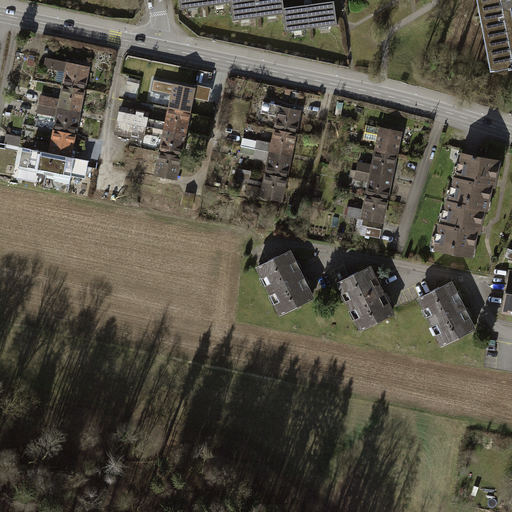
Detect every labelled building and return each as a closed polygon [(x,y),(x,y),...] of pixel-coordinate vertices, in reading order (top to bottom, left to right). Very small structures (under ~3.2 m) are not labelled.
[(178,0),(180,9),(231,4),(230,0),(178,0)] [(233,20),(283,15),(282,7),(281,0),(230,0),(231,4),(233,20)] [(511,0),(481,0),(495,70),(509,67),(509,69),(511,68),(511,30),(508,12),(511,10),(511,0)] [(333,1),(282,7),(283,15),(285,31),(336,25),(333,1)] [(44,67),(66,71),(68,62),(46,58),(44,67)] [(66,71),(63,86),(83,90),(88,66),(68,62),(66,71)] [(140,80),(128,77),(126,84),(138,87),(140,80)] [(79,111),(83,90),(63,86),(60,99),(59,107),(79,111)] [(41,95),(39,103),(59,107),(60,99),(41,95)] [(57,116),(59,107),(39,103),(38,112),(57,116)] [(263,111),(277,114),(279,105),(265,103),(263,111)] [(277,114),(274,130),(294,133),(299,109),(279,105),(277,114)] [(57,116),(54,130),(74,134),(79,111),(59,107),(57,116)] [(120,107),(117,119),(146,125),(149,113),(120,107)] [(185,133),(189,111),(169,107),(165,129),(185,133)] [(144,137),(146,125),(117,119),(115,131),(144,137)] [(377,143),(375,151),(396,155),(400,131),(367,124),(364,140),(377,143)] [(165,129),(160,151),(180,155),(185,133),(165,129)] [(71,149),(74,134),(54,130),(51,144),(43,143),(42,151),(74,157),(75,150),(71,149)] [(272,142),(270,152),(290,155),(294,133),(274,130),(272,142)] [(20,137),(6,134),(4,143),(18,147),(20,137)] [(257,140),(256,149),(270,152),(272,142),(257,140)] [(54,171),(70,175),(74,157),(42,151),(23,147),(19,165),(43,170),(43,173),(53,175),(54,171)] [(268,159),(270,152),(256,149),(254,156),(268,159)] [(160,151),(157,165),(156,175),(176,179),(180,155),(160,151)] [(372,165),(370,173),(391,178),(396,155),(375,151),(372,165)] [(268,159),(266,173),(285,177),(290,155),(270,152),(268,159)] [(454,198),(453,203),(484,209),(486,210),(491,184),(490,184),(491,178),(495,179),(499,161),(462,153),(458,174),(461,174),(459,181),(454,179),(450,197),(454,198)] [(88,160),(74,157),(70,175),(75,176),(73,179),(76,184),(81,180),(79,177),(85,178),(88,160)] [(358,162),(356,171),(370,173),(372,165),(358,162)] [(141,172),(156,175),(157,165),(143,163),(141,172)] [(241,178),(251,179),(251,171),(242,170),(241,178)] [(369,181),(370,173),(356,171),(355,178),(369,181)] [(266,173),(263,188),(261,197),(281,201),(285,177),(266,173)] [(369,181),(366,195),(387,199),(391,178),(370,173),(369,181)] [(245,194),(261,197),(263,188),(247,185),(245,194)] [(195,194),(186,192),(183,206),(192,208),(195,194)] [(366,195),(363,209),(361,219),(382,223),(387,199),(366,195)] [(480,226),(484,209),(453,203),(446,201),(442,220),(446,221),(445,226),(439,225),(435,241),(440,242),(438,249),(472,256),(477,232),(475,231),(476,225),(480,226)] [(347,216),(361,219),(363,209),(349,206),(347,216)] [(253,215),(240,211),(237,220),(250,224),(253,215)] [(369,226),(367,235),(382,237),(383,229),(369,226)] [(269,263),(258,268),(280,312),(291,307),(292,309),(303,303),(302,302),(313,296),(291,252),(279,258),(278,256),(268,261),(269,263)] [(349,279),(338,284),(360,327),(371,322),(373,325),(383,320),(381,316),(392,310),(371,267),(359,273),(359,271),(348,276),(349,279)] [(511,270),(511,271),(503,312),(511,313),(511,270)] [(430,294),(419,299),(441,343),(452,337),(454,341),(464,336),(462,331),(473,326),(452,282),(440,288),(440,286),(429,292),(430,294)]
